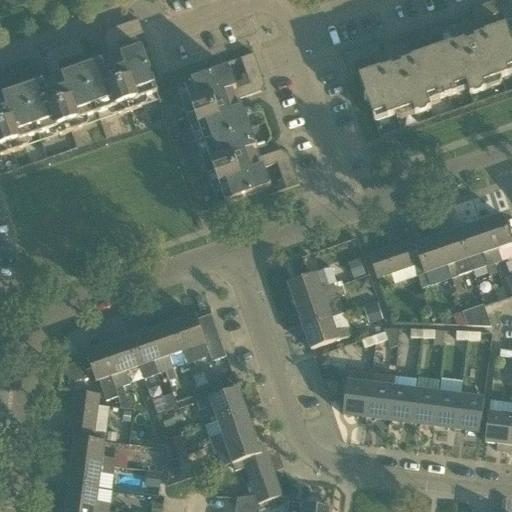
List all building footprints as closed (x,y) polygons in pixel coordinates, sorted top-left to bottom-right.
[(452,40),(452,39),(450,40),(452,45),(432,52),(448,97),(457,94),(455,89),(466,85),(470,96),(485,91),(483,85),(509,76),(507,70),(511,68),(511,43),(506,27),(487,33),(482,20),(501,14),(504,23),(511,20),(511,13),(507,0),(500,0),(470,11),(477,29),(472,31),(468,20),(463,17),(458,27),(461,36),(452,40)] [(117,43),(143,34),(138,21),(108,31),(104,39),(112,65),(104,68),(102,63),(82,70),(98,115),(116,109),(119,117),(141,109),(138,101),(157,95),(142,49),(122,56),(117,43)] [(431,38),(449,31),(446,23),(428,29),(431,38)] [(407,46),(424,40),(421,32),(404,38),(407,46)] [(43,84),(23,91),(39,136),(58,129),(60,137),(82,129),(79,122),(98,115),(82,70),(62,77),(58,64),(84,55),(79,41),(48,52),(45,60),(54,85),(45,88),(43,84)] [(411,54),(409,54),(409,55),(400,58),(397,48),(387,44),(384,49),(388,60),(383,62),(377,43),(340,56),(348,78),(358,74),(355,64),(373,58),(378,71),(359,78),(366,98),(364,102),(368,104),(373,117),(385,113),(387,119),(413,110),(415,115),(431,110),(427,99),(438,95),(440,100),(448,97),(432,52),(413,59),(411,54)] [(250,130),(243,109),(238,111),(235,102),(261,93),(264,86),(254,55),(240,59),(247,78),(250,85),(236,90),(229,70),(184,85),(190,105),(183,107),(191,130),(198,127),(204,145),(250,130)] [(23,91),(3,98),(4,103),(0,103),(0,155),(1,158),(22,150),(20,143),(39,136),(23,91)] [(288,155),(281,152),(255,160),(252,152),(257,150),(250,130),(204,145),(211,164),(203,166),(211,189),(218,186),(225,205),(268,191),(270,196),(299,186),(288,155)] [(480,225),(494,265),(511,258),(511,244),(503,217),(480,225)] [(480,225),(459,232),(472,272),(494,265),(480,225)] [(459,232),(437,239),(451,280),(472,272),(459,232)] [(422,290),(451,280),(437,239),(416,247),(415,247),(425,275),(418,278),(422,290)] [(377,280),(379,279),(414,267),(418,278),(425,275),(415,247),(416,247),(414,241),(369,257),(377,280)] [(321,290),(316,275),(288,285),(295,307),(336,293),(333,285),(321,290)] [(336,293),(295,307),(303,329),(344,315),(339,301),(336,293)] [(484,306),(465,313),(463,313),(467,328),(491,328),(484,306)] [(467,328),(463,313),(440,320),(432,321),(433,325),(467,328)] [(344,315),(303,329),(311,351),(351,337),(344,315)] [(174,325),(183,353),(198,348),(202,360),(210,357),(196,317),(174,325)] [(183,353),(174,325),(152,332),(166,373),(165,373),(169,382),(177,379),(172,366),(185,362),(182,353),(183,353)] [(410,339),(422,340),(423,332),(411,331),(410,339)] [(166,373),(152,332),(130,340),(140,368),(144,380),(165,373),(166,373)] [(422,340),(434,340),(435,332),(423,332),(422,340)] [(456,341),(468,342),(468,334),(456,333),(456,341)] [(376,346),(387,342),(384,334),(373,338),(376,346)] [(480,334),(468,334),(468,342),(480,342),(480,334)] [(364,349),(376,346),(373,338),(362,342),(364,349)] [(140,368),(130,340),(108,347),(122,388),(123,387),(130,385),(126,373),(140,368)] [(118,399),(120,406),(119,410),(134,411),(131,402),(128,403),(123,387),(122,388),(108,347),(86,355),(96,383),(99,382),(106,403),(118,399)] [(85,380),(79,362),(65,367),(71,384),(85,380)] [(347,384),(344,406),(343,416),(357,418),(356,420),(358,420),(358,418),(366,419),(370,387),(347,384)] [(393,390),(370,387),(366,419),(375,420),(374,422),(376,422),(376,420),(389,422),(393,390)] [(217,421),(245,412),(238,389),(197,403),(200,412),(212,407),(217,421)] [(403,424),(411,425),(416,392),(393,390),(389,422),(402,424),(402,426),(403,426),(403,424)] [(438,395),(417,393),(416,392),(411,425),(420,426),(420,428),(421,428),(421,426),(434,428),(438,395)] [(105,435),(94,434),(99,396),(75,393),(69,440),(75,440),(104,444),(105,435)] [(438,395),(434,428),(448,430),(447,432),(449,432),(449,430),(457,431),(461,398),(438,395)] [(152,402),(157,417),(170,412),(164,398),(152,402)] [(467,432),(480,434),(484,401),(461,398),(457,431),(466,432),(465,434),(467,434),(467,432)] [(210,440),(212,447),(253,434),(245,412),(217,421),(222,435),(210,440)] [(496,453),(507,454),(511,417),(489,414),(485,444),(497,446),(496,453)] [(227,451),(232,464),(260,455),(253,434),(212,447),(215,455),(227,451)] [(174,439),(179,452),(187,449),(182,436),(174,439)] [(72,463),(114,468),(115,460),(102,458),(104,444),(75,440),(72,463)] [(266,453),(260,455),(232,464),(235,473),(246,469),(258,506),(281,497),(266,453)] [(69,485),(98,489),(100,475),(113,477),(114,468),(72,463),(69,485)] [(66,508),(99,511),(108,511),(109,505),(97,504),(98,489),(69,485),(66,508)]
